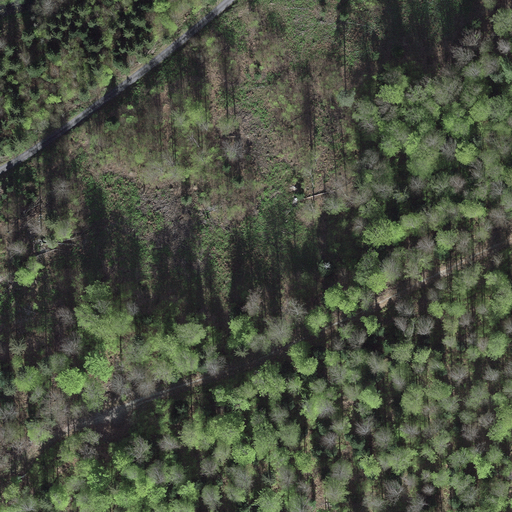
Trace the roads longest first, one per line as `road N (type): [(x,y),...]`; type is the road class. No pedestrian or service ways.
road 1 (track): [(511,239),(265,359),(86,422),(0,473)]
road 2 (unclassified): [(0,171),(230,0)]
